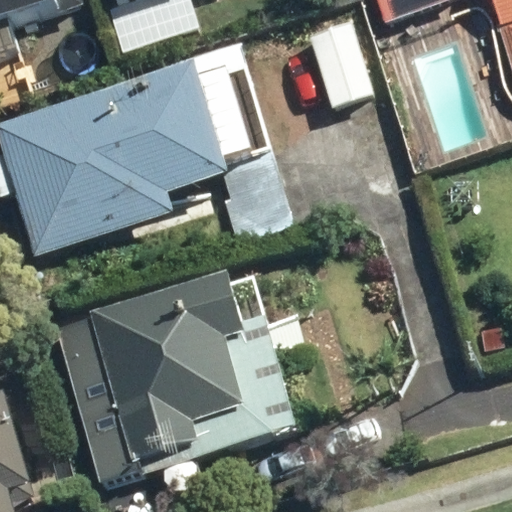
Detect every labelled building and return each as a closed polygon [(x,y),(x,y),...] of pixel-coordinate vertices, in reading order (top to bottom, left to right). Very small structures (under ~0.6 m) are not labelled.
[(79,0),(0,0),(0,48),(86,23),(79,0)] [(210,0),(117,0),(125,24),(210,0)] [(465,0),(373,0),(384,36),(468,10),(465,0)] [(357,27),(302,46),(328,122),(383,102),(357,27)] [(511,31),(489,38),(507,105),(511,103),(511,31)] [(305,133),(281,69),(244,82),(268,147),(305,133)] [(0,135),(0,169),(33,273),(175,237),(169,212),(222,198),(191,84),(0,135)] [(293,449),(264,333),(241,339),(231,299),(59,344),(99,496),(293,449)] [(22,511),(0,436),(0,511),(22,511)]
